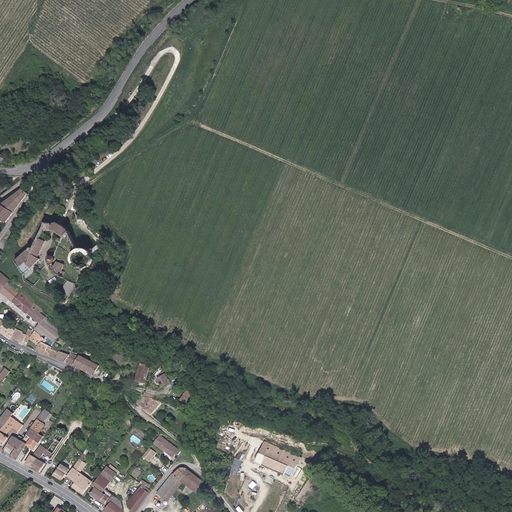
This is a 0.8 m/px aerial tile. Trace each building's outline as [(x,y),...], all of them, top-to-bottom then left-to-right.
[(77,143),(59,157),(56,162),(60,168),(83,150),(77,143)] [(28,192),(23,189),(4,205),(2,203),(0,205),(0,215),(7,221),(28,192)] [(49,222),(47,227),(55,231),(57,224),(49,222)] [(63,222),(61,223),(59,230),(68,235),(69,236),(74,230),(63,222)] [(44,238),(37,253),(43,257),(50,241),(44,238)] [(96,256),(94,253),(92,251),(90,250),(87,249),(84,249),(80,252),(77,255),(76,259),(77,263),(79,266),(82,268),(86,269),(90,268),(93,266),(95,263),(96,259),(96,256)] [(21,259),(25,266),(31,261),(35,254),(32,251),(31,250),(21,259)] [(43,257),(37,253),(35,260),(32,264),(37,268),(42,261),(45,258),(43,257)] [(70,264),(64,261),(61,268),(62,270),(65,273),(71,277),(71,272),(68,270),(70,264)] [(11,279),(0,270),(0,288),(3,290),(10,282),(11,279)] [(28,311),(42,323),(45,326),(48,322),(47,322),(50,318),(40,309),(42,306),(36,301),(36,302),(22,291),(22,292),(10,282),(3,290),(15,300),(14,301),(28,312),(28,311)] [(38,328),(57,341),(62,335),(63,334),(48,322),(45,326),(42,323),(38,328)] [(8,323),(2,332),(13,339),(14,338),(25,343),(30,332),(17,327),(8,323)] [(44,342),(46,342),(48,340),(37,330),(32,338),(41,343),(44,342)] [(54,349),(55,347),(46,342),(44,342),(41,343),(38,350),(51,355),(54,349)] [(59,359),(61,352),(54,349),(51,355),(59,359)] [(73,354),(62,350),(61,352),(59,359),(68,362),(69,361),(76,364),(77,362),(81,356),(74,353),(73,354)] [(123,353),(116,351),(114,359),(121,361),(123,353)] [(102,365),(82,354),(81,356),(77,362),(99,373),(102,365)] [(152,364),(141,363),(138,380),(149,382),(152,364)] [(0,379),(3,382),(11,371),(7,367),(0,375),(0,379)] [(159,378),(165,387),(172,382),(166,374),(159,378)] [(198,390),(191,386),(184,398),(191,402),(198,390)] [(145,408),(154,416),(164,402),(154,397),(148,397),(146,398),(141,396),(138,401),(146,407),(145,408)] [(0,432),(13,416),(15,412),(9,408),(0,420),(0,432)] [(46,408),(39,418),(45,422),(51,412),(46,408)] [(24,424),(13,416),(0,432),(0,442),(4,445),(10,438),(9,437),(9,436),(7,435),(14,426),(20,431),(24,424)] [(39,431),(42,434),(48,424),(45,422),(39,418),(33,428),(39,431)] [(37,449),(41,444),(34,439),(39,431),(33,428),(25,441),(29,445),(37,449)] [(41,444),(46,437),(42,434),(39,431),(34,439),(41,444)] [(61,443),(66,435),(60,431),(56,437),(57,438),(50,450),(55,453),(61,443)] [(17,449),(13,455),(19,459),(29,445),(25,441),(15,435),(9,444),(17,449)] [(180,448),(162,435),(156,442),(168,451),(174,456),(177,453),(180,448)] [(214,443),(209,460),(220,462),(220,461),(227,462),(229,454),(229,453),(216,447),(217,445),(214,443)] [(55,453),(50,450),(42,445),(38,451),(36,455),(42,459),(46,452),(53,456),(55,453)] [(300,467),(302,462),(265,445),(257,462),(264,466),(265,465),(287,475),(287,476),(294,479),(300,467)] [(150,461),(157,452),(150,447),(143,456),(150,461)] [(48,463),(42,459),(36,455),(34,454),(28,463),(42,473),(48,463)] [(80,470),(82,472),(88,463),(82,458),(79,461),(84,464),(80,470)] [(74,485),(85,493),(94,481),(82,472),(80,470),(84,464),(79,461),(69,475),(78,481),(74,485)] [(65,464),(64,463),(56,475),(64,480),(71,469),(65,465),(65,464)] [(98,482),(107,489),(111,483),(115,478),(119,473),(118,472),(119,469),(113,465),(111,467),(110,467),(98,482)] [(175,473),(159,493),(170,501),(173,496),(175,497),(176,495),(175,494),(185,481),(199,493),(206,483),(189,469),(187,467),(185,467),(184,467),(183,467),(181,468),(176,474),(175,473)] [(130,485),(134,480),(129,476),(125,482),(130,485)] [(113,501),(116,496),(107,489),(98,482),(95,486),(97,487),(92,494),(106,504),(109,500),(112,502),(113,501)] [(132,511),(133,511),(135,511),(151,492),(142,485),(127,504),(129,508),(132,511)] [(44,505),(50,499),(46,496),(41,502),(44,505)] [(122,500),(116,496),(113,501),(125,510),(124,505),(122,500)] [(124,511),(125,511),(125,510),(113,501),(112,502),(105,511),(107,511),(110,511),(124,511)]
